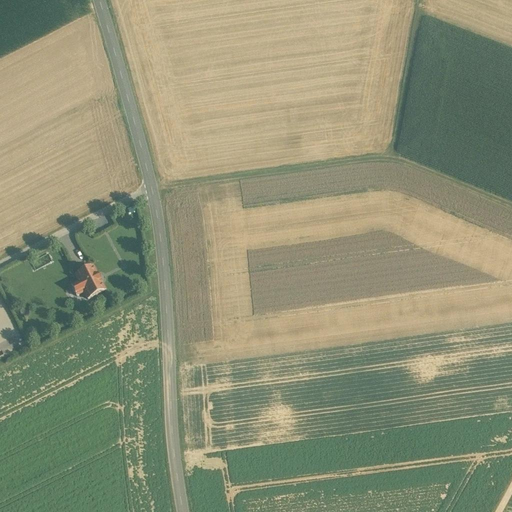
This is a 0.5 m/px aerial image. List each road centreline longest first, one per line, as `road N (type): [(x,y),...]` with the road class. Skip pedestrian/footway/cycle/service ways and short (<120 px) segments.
road 1 (tertiary): [(189,511),(170,249),(101,0)]
road 2 (track): [(511,207),(398,161),(427,0)]
road 3 (track): [(398,161),(159,195)]
